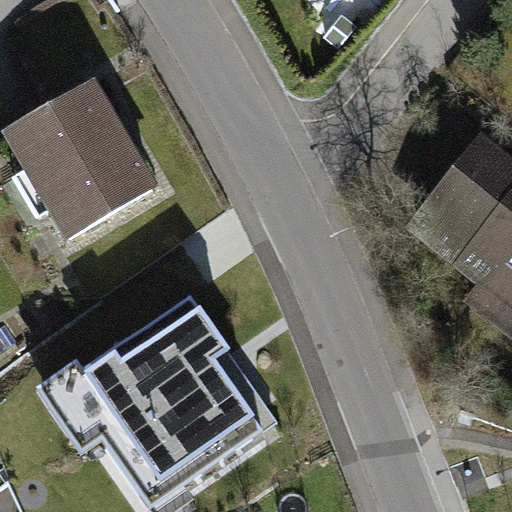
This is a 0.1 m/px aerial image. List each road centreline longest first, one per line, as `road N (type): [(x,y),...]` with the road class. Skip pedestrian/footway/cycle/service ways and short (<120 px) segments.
road 1 (residential): [(272,163),(419,511)]
road 2 (residential): [(272,163),(341,140),(451,0)]
road 3 (residential): [(168,0),(272,163)]
